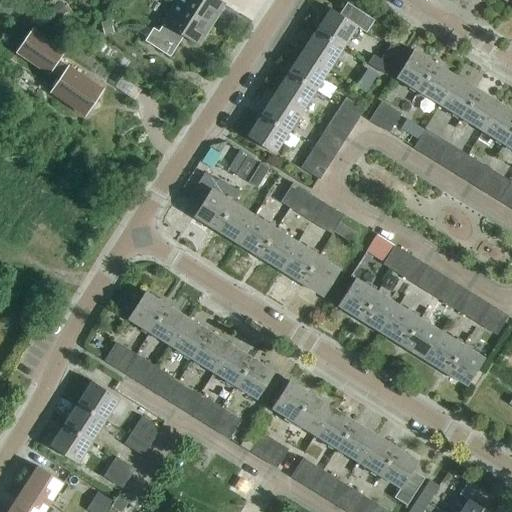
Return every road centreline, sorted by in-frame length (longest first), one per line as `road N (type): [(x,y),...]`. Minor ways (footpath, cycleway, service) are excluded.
road 1 (residential): [(135,234),(511,468)]
road 2 (residential): [(135,234),(288,0)]
road 3 (residential): [(0,468),(135,234)]
